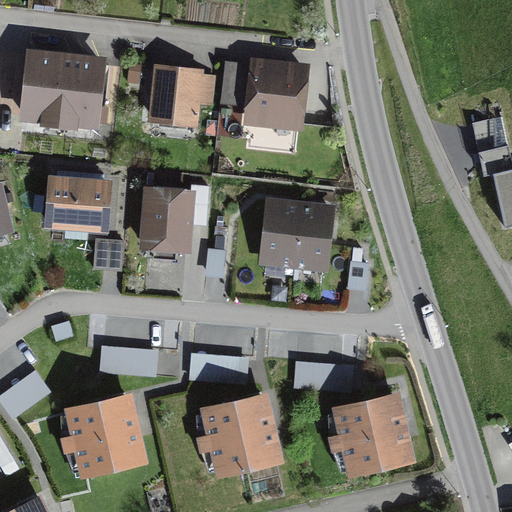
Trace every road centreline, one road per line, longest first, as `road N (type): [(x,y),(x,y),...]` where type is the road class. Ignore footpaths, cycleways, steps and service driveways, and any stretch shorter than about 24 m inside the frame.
road 1 (residential): [(0,353),(78,304),(368,329),(422,326)]
road 2 (residential): [(0,14),(354,54)]
road 3 (unclassified): [(511,293),(433,153),(379,0)]
road 4 (tertiary): [(422,326),(354,54)]
road 5 (tertiary): [(478,511),(422,326)]
